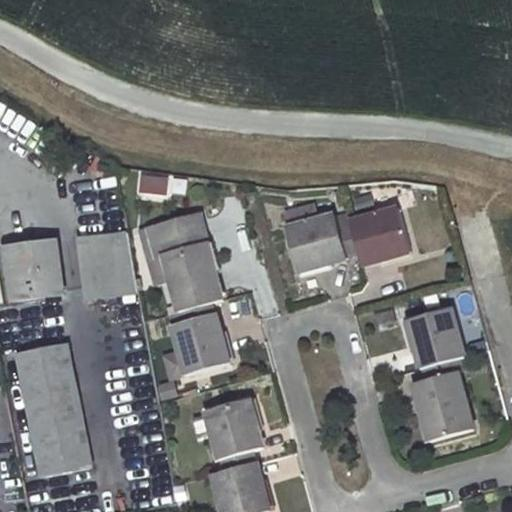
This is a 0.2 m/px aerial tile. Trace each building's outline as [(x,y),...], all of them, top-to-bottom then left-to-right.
[(166,197),(168,176),(138,172),(136,193),(166,197)] [(399,209),(350,221),(350,224),(359,255),(361,265),(410,253),(399,209)] [(200,214),(148,228),(155,256),(164,254),(180,310),(183,309),(215,301),(223,298),(200,214)] [(333,216),(285,227),(297,272),(345,259),(337,227),(333,216)] [(350,224),(337,227),(345,259),(359,255),(350,224)] [(127,231),(110,233),(111,242),(128,239),(127,231)] [(110,233),(79,238),(88,299),(138,291),(128,239),(111,242),(110,233)] [(57,243),(7,250),(15,300),(65,293),(57,243)] [(215,301),(183,309),(185,321),(216,313),(218,312),(215,301)] [(451,309),(407,321),(421,371),(453,362),(465,359),(451,309)] [(185,321),(172,325),(185,373),(229,360),(216,313),(185,321)] [(67,351),(18,362),(42,482),(92,471),(67,351)] [(453,362),(421,371),(424,382),(456,374),(453,362)] [(424,382),(415,385),(431,441),(474,430),(458,374),(456,374),(424,382)] [(249,396),(206,408),(220,458),(222,458),(252,449),(263,446),(249,396)] [(252,449),(222,458),(226,470),(256,462),(252,449)] [(226,470),(213,474),(222,511),(263,511),(269,510),(256,462),(226,470)]
